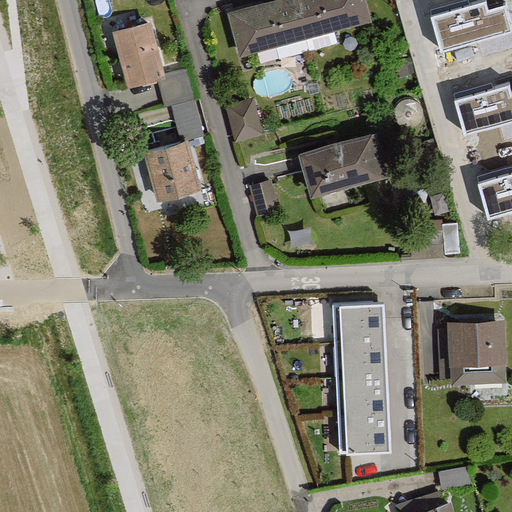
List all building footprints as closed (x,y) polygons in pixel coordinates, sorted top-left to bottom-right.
[(306,35),(296,0),(283,0),(232,13),(243,52),(276,43),(306,35)] [(364,0),(296,0),(306,35),(334,27),(369,18),(364,0)] [(462,5),(436,13),(444,43),(510,25),(504,5),(484,10),(481,0),(462,5)] [(149,23),(117,31),(131,82),(157,75),(163,74),(149,23)] [(334,27),(306,35),(310,50),(338,42),(334,27)] [(310,50),(306,35),(276,43),(280,58),(310,50)] [(163,74),(157,75),(166,105),(172,103),(195,97),(186,68),(163,74)] [(486,89),(460,97),(468,127),(511,114),(511,92),(508,94),(506,84),(486,89)] [(205,136),(195,97),(172,103),(183,142),(187,141),(205,136)] [(254,97),(226,104),(235,139),(263,131),(254,97)] [(370,135),(303,154),(314,193),(380,174),(370,135)] [(183,142),(147,151),(161,197),(200,187),(187,141),(183,142)] [(511,170),(510,171),(483,178),(492,209),(511,203),(511,170)] [(271,178),(250,184),(258,215),(280,209),(271,178)] [(442,240),(409,241),(410,258),(444,256),(442,240)] [(384,315),(383,302),(338,304),(342,455),(363,454),(389,453),(388,432),(387,395),(386,360),(384,315)] [(501,325),(456,327),(457,358),(503,356),(501,325)] [(503,356),(457,358),(458,380),(504,379),(503,356)] [(468,462),(438,467),(444,486),(474,480),(468,462)] [(410,511),(412,511),(448,500),(444,488),(407,500),(410,511)] [(450,511),(448,503),(419,511),(450,511)]
